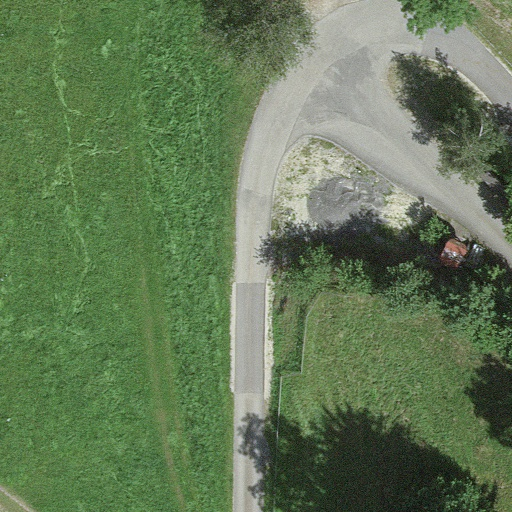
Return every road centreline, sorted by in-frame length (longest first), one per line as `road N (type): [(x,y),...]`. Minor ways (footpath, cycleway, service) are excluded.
road 1 (track): [(247,511),(256,186),(271,127),(307,57)]
road 2 (track): [(511,244),(307,57)]
road 3 (track): [(307,57),(348,28),(414,21),(457,44),(511,96)]
